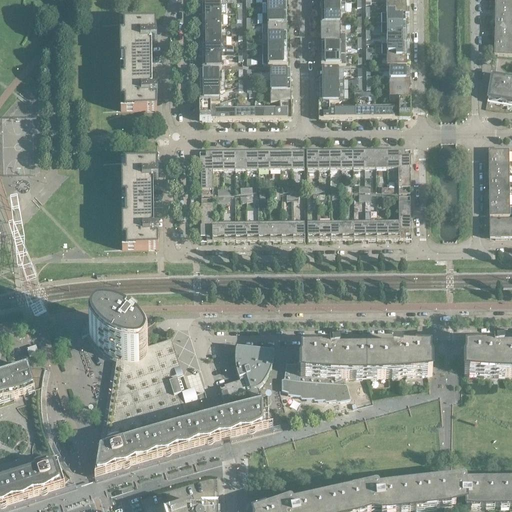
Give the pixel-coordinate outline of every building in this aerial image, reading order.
[(511,13),(511,2),(495,3),(495,14),(511,13)] [(340,15),(340,4),(320,5),(320,15),(340,15)] [(409,14),(409,8),(406,8),(406,4),(386,4),(386,12),(395,12),(395,16),(406,16),(406,14),(409,14)] [(287,15),(287,5),(267,5),(267,15),(287,15)] [(221,14),(221,6),(201,6),(201,10),(198,10),(198,16),(201,16),(201,19),(212,18),(212,14),(221,14)] [(406,25),(406,18),(406,16),(395,16),(395,12),(386,12),(387,15),(382,15),(382,25),(387,25),(406,25)] [(511,13),(495,14),(495,24),(511,24),(511,13)] [(221,27),(221,16),(221,14),(212,14),(212,18),(201,19),(201,27),(221,27)] [(287,25),(287,15),(267,15),(267,26),(287,25)] [(340,25),(340,15),(320,15),(321,25),(340,25)] [(511,35),(511,24),(495,24),(495,35),(511,35)] [(152,94),(152,69),(152,45),(157,45),(157,40),(156,40),(156,25),(120,26),(121,113),(157,113),(157,99),(158,99),(158,94),(152,94)] [(287,36),(287,25),(267,26),(268,36),(287,36)] [(340,35),(340,25),(321,25),(321,35),(340,35)] [(406,33),(406,31),(406,25),(387,25),(387,38),(395,37),(395,33),(406,33)] [(221,39),(221,27),(201,27),(202,35),(213,35),(213,39),(221,39)] [(410,42),(409,36),(407,36),(406,33),(395,33),(395,37),(387,38),(387,46),(407,46),(407,42),(410,42)] [(221,48),(221,39),(213,39),(213,35),(202,35),(202,38),(199,38),(199,44),(202,44),(202,48),(221,48)] [(341,45),(340,35),(321,35),(321,46),(341,45)] [(511,46),(511,35),(495,35),(495,46),(511,46)] [(287,46),(287,36),(268,36),(268,46),(287,46)] [(341,56),(341,45),(321,46),(321,56),(341,56)] [(288,56),(287,46),(268,46),(268,56),(288,56)] [(410,56),(410,50),(407,50),(407,46),(387,46),(387,54),(396,54),(396,58),(407,58),(407,56),(410,56)] [(511,58),(511,46),(495,46),(494,52),(494,57),(511,58)] [(222,56),(221,48),(202,48),(202,52),(199,52),(199,58),(202,58),(202,61),(213,60),(213,56),(222,56)] [(407,67),(407,61),(407,58),(396,58),(396,54),(387,54),(387,68),(407,67)] [(222,69),(222,58),(222,56),(213,56),(213,60),(202,61),(202,69),(222,69)] [(288,67),(288,56),(268,56),(268,67),(288,67)] [(346,56),(341,56),(321,56),(321,66),(346,66),(346,56)] [(410,81),(410,70),(389,70),(389,82),(410,81)] [(291,83),(291,71),(270,72),(270,83),(291,83)] [(339,82),(339,71),(318,71),(318,83),(339,82)] [(220,84),(220,72),(199,72),(199,84),(220,84)] [(511,108),(511,85),(506,84),(507,81),(492,78),(487,104),(511,108)] [(410,92),(410,81),(389,82),(390,92),(410,92)] [(339,93),(339,82),(318,83),(318,93),(339,93)] [(291,94),(291,83),(270,83),(270,94),(291,94)] [(220,94),(220,84),(199,84),(199,95),(220,94)] [(410,103),(410,92),(390,92),(390,104),(399,104),(399,103),(410,103)] [(339,104),(339,93),(318,93),(318,104),(330,104),(330,105),(339,104)] [(220,106),(220,94),(199,95),(199,105),(211,105),(211,106),(220,106)] [(291,104),(291,94),(270,94),(271,105),(280,105),(280,104),(291,104)] [(410,121),(410,103),(399,103),(399,104),(399,109),(394,109),(394,121),(410,121)] [(291,122),(291,104),(280,104),(280,105),(280,110),(275,111),(275,122),(291,122)] [(335,122),(335,110),(330,110),(330,105),(330,104),(318,104),(319,122),(335,122)] [(216,123),(216,111),(211,111),(211,106),(211,105),(199,105),(199,123),(216,123)] [(374,121),(374,109),(355,110),(355,121),(374,121)] [(394,121),(394,109),(374,109),(374,121),(394,121)] [(355,121),(355,110),(335,110),(335,122),(355,121)] [(235,123),(235,111),(216,111),(216,123),(235,123)] [(255,122),(255,111),(235,111),(235,123),(255,122)] [(275,122),(275,111),(255,111),(255,122),(275,122)] [(353,172),(353,153),(341,154),(342,172),(353,172)] [(365,172),(365,153),(353,153),(353,172),(365,172)] [(376,171),(376,153),(365,153),(365,172),(376,171)] [(388,171),(387,153),(376,153),(376,171),(388,171)] [(399,171),(399,153),(387,153),(388,171),(398,171),(399,171)] [(410,190),(410,169),(411,169),(411,153),(399,153),(399,171),(398,171),(398,190),(404,190),(410,190)] [(509,164),(509,153),(489,153),(489,164),(509,164)] [(258,173),(258,154),(246,155),(246,173),(258,173)] [(270,173),(269,154),(258,154),(258,173),(270,173)] [(281,172),(281,154),(269,154),(270,173),(281,172)] [(292,172),(292,154),(281,154),(281,172),(292,172)] [(304,172),(304,156),(304,154),(292,154),(292,172),(304,172)] [(319,172),(319,154),(307,154),(307,172),(319,172)] [(330,172),(330,154),(319,154),(319,172),(330,172)] [(342,172),(341,154),(330,154),(330,172),(342,172)] [(213,192),(213,173),(212,173),(212,155),(200,155),(200,171),(201,171),(201,192),(207,192),(213,192)] [(224,173),(223,155),(212,155),(212,173),(213,173),(224,173)] [(235,173),(235,155),(223,155),(224,173),(235,173)] [(246,173),(246,155),(235,155),(235,173),(246,173)] [(154,232),(153,208),(153,184),(159,183),(159,178),(158,178),(157,164),(121,165),(122,252),(158,252),(158,237),(159,237),(159,232),(154,232)] [(509,175),(509,164),(489,164),(489,175),(509,175)] [(509,185),(509,175),(489,175),(489,186),(509,185)] [(509,196),(509,185),(489,186),(489,197),(509,196)] [(509,207),(509,196),(489,197),(489,207),(509,207)] [(411,226),(411,221),(410,205),(404,205),(399,205),(399,224),(399,242),(412,242),(412,226),(411,226)] [(213,207),(207,207),(201,207),(202,228),(201,228),(201,244),(213,244),(213,226),(213,207)] [(510,218),(509,207),(489,207),(489,219),(510,218)] [(509,241),(509,222),(489,223),(490,241),(509,241)] [(365,243),(365,224),(354,225),(354,243),(365,243)] [(377,243),(376,224),(365,224),(365,243),(377,243)] [(388,242),(388,224),(376,224),(377,243),(388,242)] [(399,242),(399,224),(388,224),(388,242),(399,242)] [(270,244),(270,225),(258,226),(259,244),(270,244)] [(282,244),(281,225),(270,225),(270,244),(282,244)] [(293,243),(293,225),(281,225),(282,244),(293,243)] [(305,243),(305,225),(293,225),(293,243),(305,243)] [(319,243),(319,225),(307,225),(307,243),(319,243)] [(331,243),(331,225),(319,225),(319,243),(331,243)] [(342,243),(342,225),(331,225),(331,243),(342,243)] [(354,243),(354,225),(342,225),(342,243),(354,243)] [(224,226),(213,226),(213,244),(224,244),(224,226)] [(236,244),(235,226),(224,226),(224,244),(236,244)] [(247,244),(247,226),(235,226),(236,244),(247,244)] [(259,244),(258,226),(247,226),(247,244),(259,244)] [(147,350),(142,342),(140,339),(137,336),(136,335),(137,333),(132,329),(131,331),(129,329),(127,328),(125,327),(123,326),(121,325),(118,324),(115,324),(113,323),(111,323),(107,322),(105,322),(101,322),(98,322),(98,320),(96,320),(95,320),(94,321),(93,321),(91,323),(90,323),(89,324),(89,326),(88,327),(87,328),(87,330),(86,330),(86,332),(86,333),(86,334),(86,335),(86,336),(89,336),(90,338),(91,340),(93,342),(95,346),(97,349),(99,350),(101,352),(104,355),(106,356),(107,357),(111,359),(113,360),(114,361),(117,362),(120,363),(123,364),(124,364),(125,364),(128,365),(129,365),(131,365),(134,366),(136,366),(138,366),(139,365),(140,365),(141,365),(143,364),(143,363),(144,362),(145,362),(146,361),(146,360),(147,360),(147,359),(147,357),(148,356),(148,355),(148,354),(148,353),(148,352),(148,351),(147,351),(147,350)] [(210,413),(205,395),(204,395),(197,398),(196,397),(190,399),(183,401),(180,389),(176,377),(182,375),(172,342),(171,342),(147,350),(147,351),(148,351),(148,352),(148,353),(148,354),(148,355),(148,356),(147,357),(147,359),(147,360),(146,360),(146,361),(145,362),(144,362),(143,363),(143,364),(141,365),(140,365),(139,365),(138,366),(136,366),(134,366),(131,365),(129,365),(128,365),(125,364),(124,364),(123,364),(120,363),(117,362),(114,361),(113,360),(101,441),(104,442),(104,444),(103,449),(99,450),(95,479),(94,479),(95,480),(122,472),(123,472),(124,473),(125,473),(126,472),(128,472),(128,471),(129,471),(130,470),(131,469),(163,459),(165,460),(166,460),(167,460),(168,460),(169,459),(170,458),(171,458),(171,457),(172,456),(205,447),(206,448),(208,448),(209,448),(210,448),(212,447),(214,446),(214,445),(230,441),(247,436),(248,437),(250,437),(251,437),(253,437),(254,436),(255,435),(256,435),(256,434),(269,431),(268,430),(268,406),(269,406),(270,406),(271,405),(271,404),(271,403),(271,402),(270,401),(269,400),(268,400),(267,401),(266,401),(266,402),(265,402),(265,403),(265,404),(262,405),(226,414),(223,415),(211,418),(211,416),(210,416),(210,413)] [(38,354),(36,347),(27,350),(29,357),(38,354)] [(511,357),(509,357),(509,355),(508,352),(506,351),(503,350),(493,351),(493,352),(480,353),(480,352),(466,353),(466,360),(464,365),(464,377),(469,378),(469,377),(473,376),(476,377),(484,378),(487,377),(488,377),(490,378),(498,379),(502,378),(503,378),(505,379),(511,379),(511,357)] [(432,377),(432,365),(430,361),(430,354),(416,353),(402,352),(392,351),(390,352),(388,354),(387,356),(387,359),(376,358),(376,356),(356,356),(356,358),(345,359),(345,357),(344,354),(342,353),(340,352),(330,353),(330,356),(320,357),(316,357),(316,354),(302,355),(302,362),(300,366),(300,379),(305,380),(305,379),(310,379),(311,379),(312,379),(320,380),(324,379),(327,380),(335,381),(338,379),(339,379),(341,380),(341,381),(346,381),(356,381),(359,380),(360,380),(362,381),(365,381),(370,381),(373,380),(377,381),(391,380),(394,379),(398,380),(406,379),(408,378),(409,378),(413,379),(421,378),(422,378),(427,378),(428,378),(432,377)] [(273,364),(274,362),(274,357),(236,353),(235,357),(235,359),(235,361),(235,364),(235,365),(235,366),(236,369),(236,370),(236,372),(237,375),(238,377),(238,378),(239,381),(240,383),(224,388),(225,390),(221,391),(221,390),(220,390),(225,410),(262,401),(262,395),(260,395),(258,390),(261,388),(262,386),(264,385),(265,383),(267,381),(269,378),(270,376),(271,374),(271,373),(272,371),(272,369),(273,366),(273,364)] [(346,387),(346,381),(341,381),(341,380),(339,379),(338,379),(335,381),(327,380),(324,379),(320,380),(312,379),(311,379),(310,379),(305,379),(305,380),(300,379),(300,366),(286,366),(284,382),(282,383),(282,393),(289,396),(290,398),(305,399),(306,401),(316,401),(318,403),(327,402),(329,404),(339,403),(340,404),(351,402),(347,387),(346,387)] [(35,394),(30,380),(26,369),(0,377),(0,394),(3,404),(14,402),(24,399),(35,394)] [(42,388),(43,383),(44,381),(43,381),(42,381),(38,381),(36,380),(33,380),(30,380),(35,394),(42,391),(42,388)] [(41,398),(42,394),(42,391),(35,394),(36,398),(28,400),(29,403),(25,405),(27,409),(17,412),(18,413),(19,415),(21,417),(22,418),(23,419),(26,422),(27,423),(28,424),(30,425),(31,427),(32,429),(33,430),(33,432),(34,433),(34,434),(34,435),(35,437),(35,438),(35,439),(35,441),(35,443),(34,444),(34,446),(33,450),(33,452),(32,453),(32,455),(32,456),(33,459),(33,461),(33,462),(34,465),(41,463),(55,459),(53,455),(51,450),(49,447),(48,443),(48,442),(46,438),(45,435),(44,431),(44,427),(43,424),(42,420),(42,416),(42,413),(41,411),(41,407),(41,403),(41,398)] [(226,414),(262,405),(262,401),(225,410),(226,414)] [(63,487),(69,482),(70,481),(70,482),(71,481),(67,477),(64,472),(62,469),(61,468),(58,464),(50,466),(48,466),(47,466),(46,465),(44,466),(42,466),(41,466),(39,467),(38,467),(36,468),(34,470),(33,471),(32,472),(16,477),(24,502),(55,491),(57,491),(59,490),(60,489),(62,488),(63,487)] [(0,509),(24,502),(16,477),(0,482),(0,509)] [(466,500),(466,487),(466,483),(466,482),(465,481),(464,480),(463,480),(452,482),(452,484),(441,486),(439,486),(440,497),(441,499),(442,501),(443,502),(444,505),(444,507),(444,508),(447,508),(451,508),(456,507),(454,494),(462,494),(462,500),(466,500)] [(441,499),(440,497),(439,486),(433,487),(433,483),(413,486),(414,489),(402,490),(402,491),(387,491),(387,492),(380,493),(381,510),(381,511),(415,511),(419,511),(420,511),(422,511),(426,511),(430,510),(432,509),(436,510),(444,508),(444,507),(444,505),(443,502),(442,501),(441,499)] [(511,486),(503,486),(489,486),(489,487),(474,486),(474,487),(466,487),(466,500),(466,510),(471,510),(475,509),(477,509),(485,510),(489,509),(492,509),(500,510),(504,509),(507,509),(511,509),(511,486)] [(381,510),(380,493),(379,490),(379,489),(378,488),(377,487),(376,487),(375,487),(365,489),(366,494),(370,511),(381,510)] [(168,490),(144,500),(147,508),(171,498),(168,490)] [(370,511),(366,494),(358,494),(358,493),(346,497),(346,493),(327,497),(327,501),(316,503),(316,504),(301,506),(301,507),(294,508),(294,511),(370,511)] [(294,511),(294,508),(293,505),(293,504),(292,504),(292,503),(291,503),(290,503),(289,503),(280,506),(281,510),(281,511),(294,511)]
